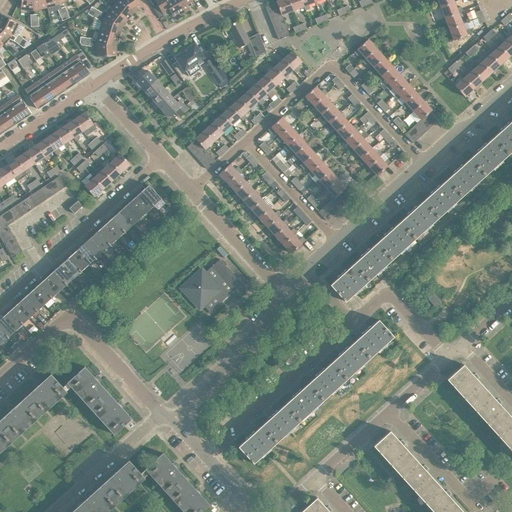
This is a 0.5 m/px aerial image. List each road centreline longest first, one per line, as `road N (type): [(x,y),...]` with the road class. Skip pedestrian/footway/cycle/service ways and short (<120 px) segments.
road 1 (residential): [(424,161),(332,61),(191,190)]
road 2 (residential): [(158,417),(71,316),(0,377)]
road 3 (residential): [(0,303),(161,156)]
road 4 (residential): [(216,444),(354,320)]
road 5 (residential): [(171,426),(286,292)]
road 6 (residential): [(239,0),(95,84)]
road 7 (residential): [(304,271),(424,161)]
road 8 (residential): [(53,511),(158,417)]
road 9 (residential): [(286,292),(191,190)]
road 10 (residential): [(482,511),(390,411)]
road 11 (residential): [(447,358),(387,292),(354,320)]
